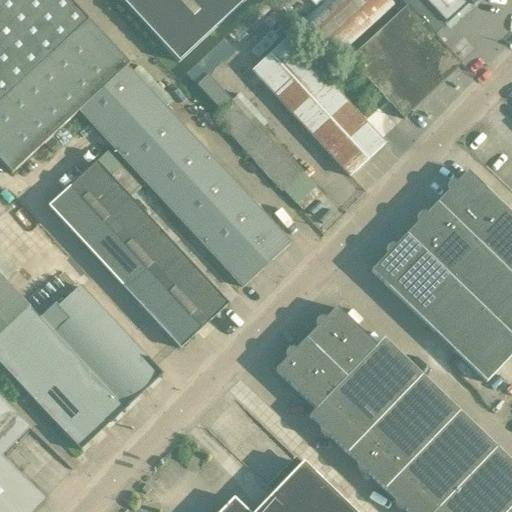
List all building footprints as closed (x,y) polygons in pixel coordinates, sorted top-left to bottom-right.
[(127,67),(127,68),(129,66),(67,0),(0,0),(0,163),(11,175),(43,146),(51,154),(60,146),(52,137),(78,113),(127,67)] [(119,0),(178,63),(245,0),(119,0)] [(388,0),(323,0),(291,29),(326,68),(394,6),(388,0)] [(422,0),(446,26),(469,4),(472,8),(480,0),(422,0)] [(364,109),(371,117),(387,103),(403,120),(462,65),(413,13),(407,6),(348,61),(380,95),(364,109)] [(371,117),(364,109),(358,115),(287,39),(251,73),(349,179),(385,145),(365,123),(371,117)] [(291,245),(127,68),(127,67),(78,113),(242,290),(291,245)] [(207,77),(196,87),(219,113),(213,118),(281,193),(283,191),(303,213),(320,197),(314,190),(315,189),(302,174),(303,173),(263,129),(267,125),(240,95),(231,103),(207,77)] [(47,208),(39,215),(57,235),(65,228),(69,232),(61,239),(72,251),(81,244),(180,351),(228,306),(130,200),(140,190),(107,153),(47,208)] [(511,216),(467,172),(434,206),(511,281),(511,216)] [(511,281),(434,206),(406,236),(511,338),(511,281)] [(511,358),(511,338),(406,236),(369,273),(486,385),(511,358)] [(0,367),(80,453),(162,376),(80,287),(75,291),(62,278),(45,294),(55,305),(38,319),(6,284),(19,271),(0,251),(0,367)] [(344,380),(375,348),(335,309),(304,341),(344,380)] [(383,340),(375,348),(344,380),(314,412),(308,418),(345,454),(421,376),(383,340)] [(344,380),(304,341),(273,373),(314,412),(344,380)] [(421,376),(345,454),(383,490),(458,413),(421,376)] [(0,511),(32,511),(44,500),(1,458),(29,429),(0,400),(0,511)] [(458,413),(383,490),(405,511),(434,511),(496,449),(458,413)] [(507,511),(511,507),(511,464),(496,449),(434,511),(507,511)] [(246,511),(233,500),(221,511),(352,511),(303,465),(256,511),(246,511)]
